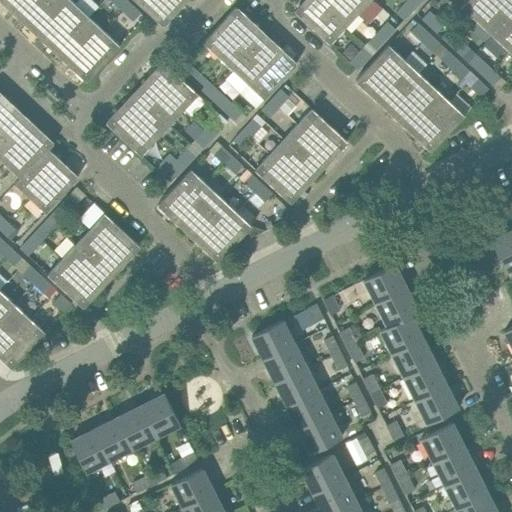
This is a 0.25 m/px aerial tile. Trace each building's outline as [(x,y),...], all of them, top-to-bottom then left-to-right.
[(1,0),(11,9),(20,0),(1,0)] [(20,0),(11,9),(26,23),(48,0),(20,0)] [(48,0),(26,23),(41,38),(74,2),(71,0),(48,0)] [(128,0),(109,0),(121,11),(114,19),(115,20),(131,2),(128,0)] [(176,9),(175,8),(166,0),(135,0),(162,25),(176,9)] [(185,0),(166,0),(175,8),(176,9),(185,0)] [(313,0),(304,0),(294,11),(330,44),(344,29),(313,0)] [(358,13),(343,0),(313,0),(344,29),(358,13)] [(370,0),(343,0),(358,13),(370,0)] [(406,0),(406,1),(414,9),(422,0),(406,0)] [(467,0),(462,6),(478,21),(497,0),(467,0)] [(511,0),(497,0),(478,21),(492,35),(511,14),(511,0)] [(414,9),(406,1),(395,12),(403,20),(414,9)] [(41,38),(57,52),(89,16),(74,2),(41,38)] [(125,29),(140,13),(141,12),(131,2),(115,20),(125,29)] [(251,21),(235,6),(202,42),(218,56),(251,21)] [(431,29),(439,21),(429,11),(421,19),(431,29)] [(511,14),(492,35),(507,49),(511,44),(511,14)] [(72,66),(74,63),(105,30),(89,16),(57,52),(72,66)] [(233,70),(266,35),(251,21),(218,56),(233,70)] [(377,31),(385,38),(394,28),(385,21),(377,31)] [(420,40),(428,32),(417,23),(410,30),(420,40)] [(452,48),(460,40),(449,29),(441,38),(452,48)] [(87,80),(120,45),(105,30),(74,63),(72,66),(87,80)] [(385,38),(377,31),(366,43),(375,50),(385,38)] [(428,32),(420,40),(431,51),(438,43),(428,32)] [(248,84),(281,49),(266,35),(233,70),(248,84)] [(467,62),(475,54),(460,40),(452,48),(467,62)] [(369,65),(361,73),(356,79),(371,93),(404,58),(389,44),(369,65)] [(263,98),(296,63),(281,49),(248,84),(263,98)] [(451,69),(458,60),(447,50),(440,59),(451,69)] [(357,68),(365,59),(358,51),(349,60),(357,68)] [(482,76),(490,68),(475,54),(467,62),(482,76)] [(386,107),(419,72),(404,58),(371,93),(386,107)] [(458,60),(451,69),(461,78),(469,70),(458,60)] [(198,94),(163,61),(149,76),(184,109),(198,94)] [(193,82),(200,75),(190,65),(183,73),(193,82)] [(482,76),(492,85),(500,76),(490,68),(482,76)] [(401,122),(434,86),(419,72),(386,107),(401,122)] [(208,96),(216,89),(200,75),(193,82),(208,96)] [(149,76),(134,92),(170,124),(184,109),(149,76)] [(481,97),(488,89),(477,78),(469,86),(481,97)] [(416,136),(449,100),(434,86),(401,122),(416,136)] [(224,110),(231,103),(216,89),(208,96),(224,110)] [(270,98),(278,105),(287,96),(279,89),(270,98)] [(170,124),(134,92),(120,107),(155,140),(170,124)] [(278,105),(270,98),(261,108),(269,116),(278,105)] [(0,139),(23,115),(8,100),(0,108),(0,139)] [(465,115),(450,101),(449,100),(416,136),(432,150),(465,115)] [(231,103),(224,110),(233,119),(240,111),(231,103)] [(120,107),(106,122),(141,155),(155,140),(120,107)] [(311,108),(298,122),(297,123),(332,156),(347,140),(311,108)] [(204,128),(213,137),(227,122),(218,113),(204,128)] [(0,157),(6,163),(38,129),(23,115),(0,139),(0,157)] [(242,129),(251,137),(261,126),(253,118),(242,129)] [(332,156),(297,123),(283,138),(318,171),(332,156)] [(190,144),(199,152),(213,137),(204,128),(190,144)] [(48,149),(53,143),(38,129),(6,163),(20,177),(21,178),(48,149)] [(251,137),(242,129),(232,139),(240,147),(251,137)] [(318,171),(283,138),(269,153),(300,182),(304,186),(318,171)] [(224,164),(231,156),(216,142),(209,150),(224,164)] [(176,159),(185,167),(199,152),(190,144),(176,159)] [(63,163),(48,149),(21,178),(20,177),(15,183),(30,198),(63,163)] [(304,186),(300,182),(269,153),(254,169),(290,201),(304,186)] [(231,156),(224,164),(235,175),(242,166),(231,156)] [(176,159),(161,175),(170,183),(185,167),(176,159)] [(64,192),(78,177),(63,163),(30,198),(45,212),(64,192)] [(191,168),(174,186),(158,203),(173,218),(206,183),(191,168)] [(253,193),(261,184),(246,170),(238,178),(253,193)] [(173,218),(188,232),(221,197),(206,183),(173,218)] [(261,184),(253,193),(262,201),(270,193),(261,184)] [(62,201),(70,209),(79,200),(71,192),(62,201)] [(188,232),(203,246),(236,211),(221,197),(188,232)] [(48,217),(56,224),(70,209),(62,201),(48,217)] [(219,260),(252,225),(236,211),(203,246),(219,260)] [(139,245),(104,212),(90,228),(125,260),(139,245)] [(0,230),(8,221),(0,213),(0,230)] [(33,232),(42,239),(56,224),(48,217),(33,232)] [(0,230),(9,238),(17,230),(8,221),(0,230)] [(111,276),(125,260),(90,228),(76,243),(111,276)] [(511,228),(490,240),(506,271),(511,267),(511,228)] [(42,239),(33,232),(20,246),(28,254),(42,239)] [(0,252),(3,255),(10,248),(0,239),(0,252)] [(111,276),(76,243),(61,258),(92,287),(97,291),(111,276)] [(18,269),(25,262),(10,248),(3,255),(18,269)] [(97,291),(92,287),(61,258),(47,273),(82,306),(97,291)] [(33,283),(40,276),(25,262),(18,269),(33,283)] [(407,287),(395,263),(364,279),(376,303),(407,287)] [(40,276),(33,283),(44,294),(51,286),(40,276)] [(407,287),(376,303),(387,324),(380,328),(381,330),(411,315),(419,311),(407,287)] [(0,318),(15,303),(0,289),(0,318)] [(62,311),(70,303),(60,294),(52,302),(62,311)] [(341,313),(332,295),(323,299),(332,317),(341,313)] [(0,349),(30,317),(15,303),(0,318),(0,349)] [(325,321),(316,303),(307,307),(316,325),(325,321)] [(423,338),(411,315),(381,330),(392,353),(423,338)] [(45,331),(30,318),(30,317),(0,349),(0,355),(4,360),(5,360),(12,367),(45,331)] [(263,358),(294,343),(283,319),(252,335),(263,358)] [(347,347),(356,342),(349,326),(339,331),(347,347)] [(331,354),(340,349),(333,335),(323,340),(331,354)] [(435,361),(423,338),(392,353),(404,376),(435,361)] [(356,342),(347,347),(352,360),(362,355),(356,342)] [(306,366),(294,343),(263,358),(275,382),(306,366)] [(340,349),(331,354),(338,370),(348,365),(340,349)] [(446,384),(435,361),(404,376),(416,400),(440,387),(446,384)] [(318,390),(306,366),(275,382),(287,405),(318,390)] [(370,393),(380,388),(371,372),(362,377),(370,393)] [(347,386),(354,400),(363,396),(356,381),(347,386)] [(446,384),(440,387),(416,400),(428,423),(458,407),(446,384)] [(380,388),(370,393),(378,408),(387,403),(380,388)] [(330,413),(318,390),(287,405),(299,429),(330,413)] [(180,423),(164,392),(141,404),(156,435),(180,423)] [(363,396),(354,400),(362,416),(371,411),(363,396)] [(156,435),(141,404),(117,416),(133,447),(156,435)] [(299,429),(310,452),(342,437),(330,413),(299,429)] [(133,447),(117,416),(94,428),(109,459),(133,447)] [(394,440),(403,435),(396,419),(386,424),(394,440)] [(452,422),(445,425),(421,437),(433,461),(464,445),(452,422)] [(94,428),(70,440),(86,471),(109,459),(94,428)] [(368,436),(359,441),(365,454),(374,449),(368,436)] [(475,469),(464,445),(433,461),(444,484),(475,469)] [(194,451),(179,458),(184,468),(198,460),(194,451)] [(345,476),(333,452),(301,468),(313,492),(345,476)] [(398,478),(407,473),(400,459),(390,464),(398,478)] [(202,467),(196,470),(171,483),(183,507),(214,491),(202,467)] [(382,486),(391,482),(383,467),(374,472),(382,486)] [(152,485),(166,477),(162,468),(147,475),(152,485)] [(487,492),(475,469),(444,484),(456,508),(487,492)] [(407,473),(398,478),(405,494),(415,489),(407,473)] [(152,485),(147,475),(132,482),(137,492),(152,485)] [(330,511),(356,499),(345,476),(313,492),(322,511),(330,511)] [(391,482),(382,486),(389,502),(398,497),(391,482)] [(105,508),(120,502),(115,490),(101,496),(105,508)] [(224,511),(214,491),(183,507),(185,511),(224,511)] [(497,511),(487,492),(456,508),(458,511),(497,511)] [(362,511),(356,499),(330,511),(362,511)]
